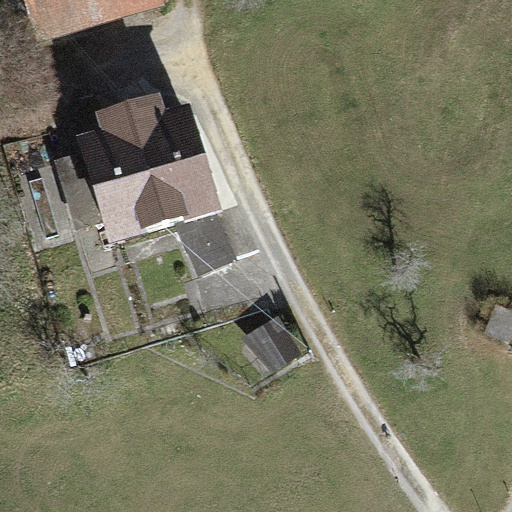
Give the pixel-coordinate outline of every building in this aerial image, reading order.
[(164,0),(23,0),(36,42),(165,2),(164,0)] [(127,106),(165,232),(180,227),(217,216),(223,214),(190,104),(165,112),(160,96),(127,106)] [(165,232),(127,106),(96,116),(100,131),(76,139),(81,153),(101,221),(109,248),(165,232)] [(101,221),(81,153),(54,161),(75,229),(101,221)] [(217,216),(180,227),(201,276),(235,261),(217,216)] [(509,346),(511,338),(511,314),(497,309),(486,337),(509,346)] [(280,318),(243,341),(274,377),(303,358),(280,318)]
